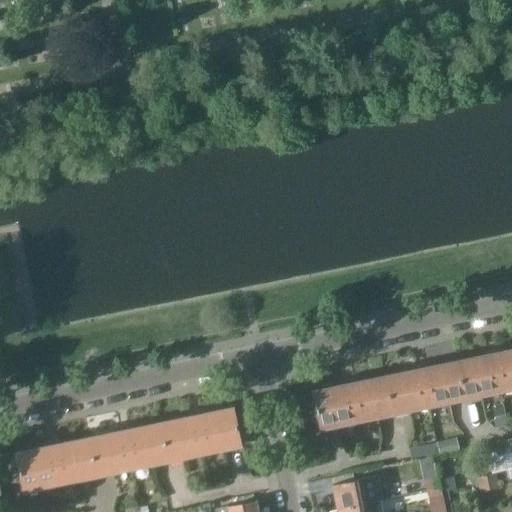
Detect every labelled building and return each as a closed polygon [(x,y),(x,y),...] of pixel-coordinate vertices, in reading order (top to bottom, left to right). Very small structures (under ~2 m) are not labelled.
[(497,351),(495,351),(487,353),(487,355),(456,362),(464,397),(511,387),(511,349),(497,353),(497,351)] [(425,366),(424,366),(415,368),(416,370),(385,377),(393,412),(464,397),(456,362),(426,368),(425,366)] [(354,381),(353,381),(344,383),(344,385),(313,392),(321,428),(393,412),(385,377),(354,383),(354,381)] [(201,413),(200,413),(190,415),(191,417),(160,424),(168,460),(241,445),(233,409),(202,415),(201,413)] [(130,427),(128,428),(119,430),(119,432),(89,438),(97,475),(168,460),(160,424),(130,430),(130,427)] [(58,442),(57,442),(48,444),(48,447),(17,453),(24,489),(97,475),(89,438),(59,444),(58,442)] [(511,439),(495,443),(497,455),(511,452),(511,439)] [(486,477),(489,491),(499,489),(496,475),(486,477)] [(337,510),(366,504),(377,502),(372,477),(360,480),(332,486),(337,510)] [(489,491),(486,477),(477,479),(478,486),(480,493),(489,491)] [(452,478),(439,481),(440,488),(441,492),(443,492),(447,491),(451,490),(454,490),(452,478)] [(427,491),(440,488),(439,481),(438,480),(425,482),(427,491)] [(441,492),(440,488),(427,491),(428,500),(442,497),(441,492)] [(215,511),(258,511),(256,501),(228,507),(215,510),(215,511)] [(337,511),(379,511),(377,502),(366,504),(337,510),(337,511)]
